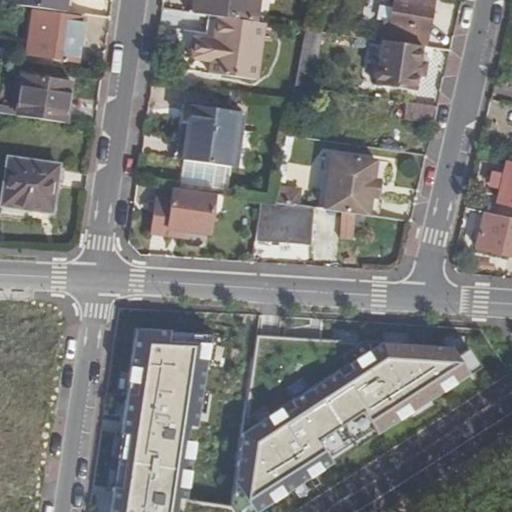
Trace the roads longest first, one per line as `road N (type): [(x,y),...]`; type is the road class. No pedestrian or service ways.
road 1 (residential): [(100,273),(423,293)]
road 2 (residential): [(489,0),(423,293)]
road 3 (residential): [(137,0),(100,273)]
road 4 (residential): [(100,273),(65,511)]
road 5 (secondary): [(354,511),(511,412)]
